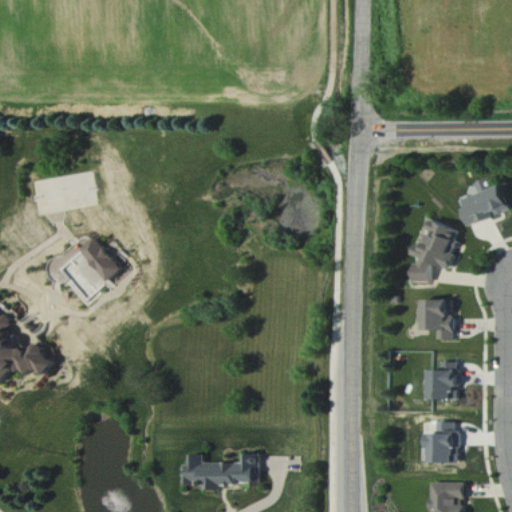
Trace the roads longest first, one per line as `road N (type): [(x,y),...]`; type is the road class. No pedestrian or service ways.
road 1 (residential): [(353,511),(363,0)]
road 2 (residential): [(511,478),(511,282)]
road 3 (residential): [(511,130),(362,132)]
